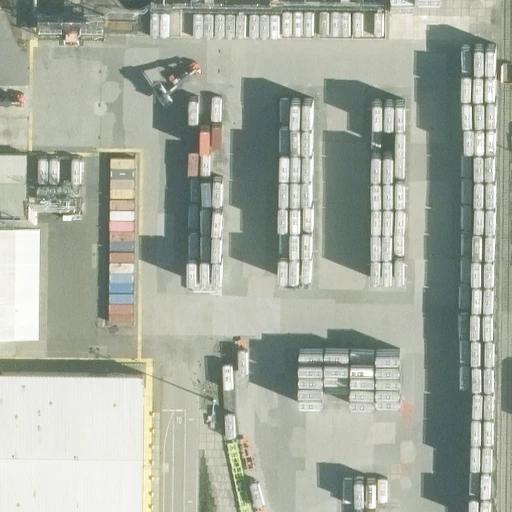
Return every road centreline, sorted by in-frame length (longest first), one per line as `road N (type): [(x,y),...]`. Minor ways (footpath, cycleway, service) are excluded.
road 1 (unknown): [(163,59),(403,52),(429,65),(442,85),(445,117),(426,306)]
road 2 (unknown): [(163,59),(72,64),(71,138),(87,155),(167,166)]
road 3 (unknown): [(426,306),(424,511)]
road 4 (unknown): [(250,317),(254,414),(281,511)]
road 5 (unknown): [(179,511),(171,322)]
road 6 (unknown): [(250,317),(426,306)]
road 7 (unknown): [(171,322),(0,332)]
road 8 (unknown): [(171,322),(167,166)]
